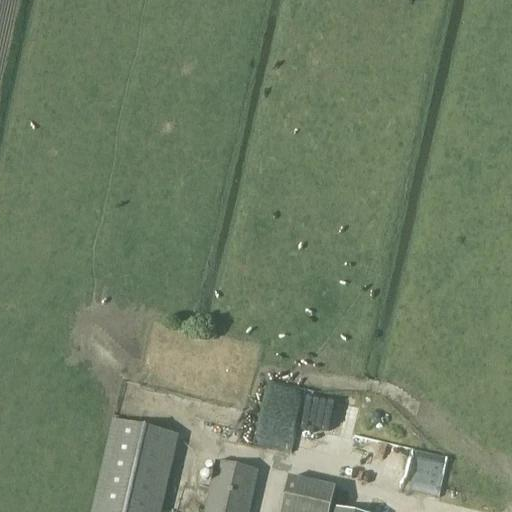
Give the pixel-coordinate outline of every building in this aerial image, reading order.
[(285,397),(285,383),(270,383),(269,404),(303,405),(303,397),(285,397)] [(365,439),(372,410),(309,394),(302,423),(365,439)] [(260,422),(256,442),(287,448),(290,427),(260,422)] [(93,511),(161,511),(179,438),(114,423),(93,511)] [(441,475),(445,460),(374,441),(370,456),(441,475)] [(206,511),(249,511),(258,473),(218,464),(206,511)] [(282,511),(331,511),(337,488),(290,477),(282,511)]
